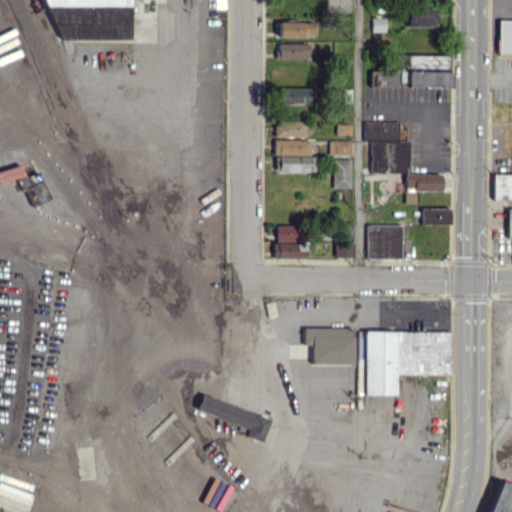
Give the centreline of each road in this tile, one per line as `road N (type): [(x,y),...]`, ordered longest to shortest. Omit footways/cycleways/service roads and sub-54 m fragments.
road 1 (residential): [(249,0),(249,277)]
road 2 (residential): [(249,277),(471,279)]
road 3 (secondary): [(471,362),(471,441),(459,511)]
road 4 (secondary): [(472,0),(472,144)]
